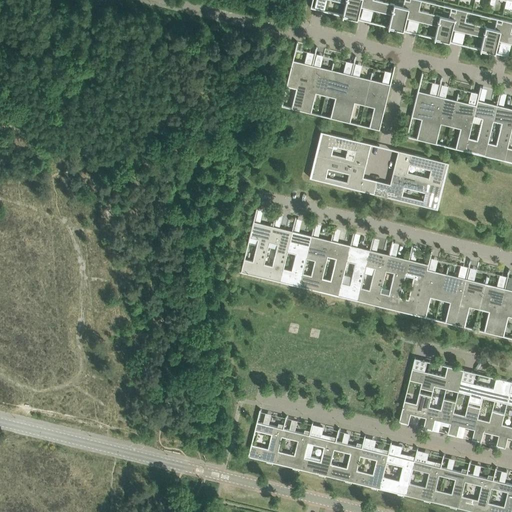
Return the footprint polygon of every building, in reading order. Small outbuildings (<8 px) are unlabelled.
[(333,0),(345,3),(342,15),(342,17),(343,17),(343,15),(357,19),(360,6),(361,0),(333,0)] [(410,0),(409,0),(407,0),(403,0),(402,6),(378,0),(361,0),(360,6),(391,14),(388,26),(388,28),(389,28),(389,27),(403,30),(406,18),(410,0)] [(437,25),(434,38),(434,39),(435,38),(449,41),(452,29),(457,8),(456,8),(455,12),(450,10),(448,17),(419,10),(421,0),(410,0),(406,18),(437,25)] [(483,37),(480,49),(479,50),(480,51),(481,49),(494,52),(495,53),(498,40),(503,20),(502,19),(501,23),(496,22),(494,28),(465,21),(467,11),(457,8),(452,29),(483,37)] [(511,43),(511,32),(510,32),(511,25),(511,21),(503,20),(498,40),(511,43)] [(292,62),(287,81),(297,83),(291,108),(301,110),(304,96),(311,69),(310,69),(307,68),(308,66),(292,62)] [(304,96),(301,110),(311,113),(317,88),(326,90),(331,71),(315,68),(315,70),(311,69),(304,96)] [(331,71),(326,90),(336,93),(330,117),(340,120),(345,96),(350,79),(349,79),(346,78),(346,75),(331,71)] [(345,96),(340,120),(350,122),(356,97),(363,99),(362,104),(364,104),(366,96),(370,81),(369,81),(354,77),(354,80),(350,79),(345,96)] [(366,96),(364,104),(372,106),(367,126),(379,129),(389,88),(388,88),(385,87),(385,85),(370,81),(366,96)] [(511,92),(500,91),(499,102),(511,103),(511,92)] [(417,92),(412,111),(422,114),(416,138),(426,141),(436,100),(432,99),(433,96),(418,93),(417,92)] [(436,100),(426,141),(436,143),(442,119),(451,121),(456,102),(441,98),(440,101),(436,100)] [(468,136),(465,150),(484,155),(488,141),(493,120),(496,108),(495,107),(488,106),(489,103),(478,100),(477,100),(476,105),(474,109),(475,109),(473,116),(481,118),(480,125),(476,138),(468,136)] [(456,102),(451,121),(461,123),(455,148),(465,150),(468,136),(472,123),(473,116),(475,109),(474,109),(471,108),(472,106),(456,102)] [(488,141),(484,155),(504,160),(507,146),(511,125),(511,111),(508,111),(509,108),(497,105),(496,105),(495,107),(496,108),(493,120),(501,123),(496,143),(488,141)] [(379,145),(321,131),(320,131),(315,154),(365,166),(371,144),(379,146),(379,145)] [(448,162),(390,148),(389,149),(398,151),(392,173),(443,185),(448,162)] [(315,154),(309,177),(365,191),(373,193),(376,180),(363,177),(365,166),(315,154)] [(376,180),(373,193),(437,208),(443,185),(392,173),(390,183),(376,180)] [(295,227),(301,228),(304,218),(297,217),(295,227)] [(239,270),(239,271),(240,271),(260,276),(263,263),(269,242),(272,229),(271,229),(264,227),(265,224),(253,221),(249,237),(250,237),(257,239),(252,260),(245,258),(244,258),(241,271),(239,270)] [(263,263),(260,276),(280,281),(283,267),(287,252),(291,233),(284,232),(285,229),(273,226),(272,226),(271,229),(272,229),(269,242),(276,244),(271,264),(263,263)] [(283,267),(280,281),(299,286),(302,272),(306,258),(311,238),(310,238),(303,236),(304,234),(292,231),(291,233),(287,252),(294,253),(290,269),(283,267)] [(302,272),(299,286),(318,290),(322,277),(327,256),(330,243),(323,241),(323,238),(312,236),(311,235),(310,238),(311,238),(306,258),(313,260),(310,274),(302,272)] [(322,277),(318,290),(338,295),(341,282),(343,274),(346,261),(350,248),(349,248),(342,246),(343,243),(331,240),(330,240),(330,243),(327,256),(334,258),(329,279),(322,277)] [(341,282),(338,295),(357,300),(361,287),(364,273),(366,266),(369,252),(362,251),(362,248),(351,245),(350,245),(349,248),(350,248),(346,261),(354,263),(350,276),(348,284),(341,282)] [(361,287),(357,300),(377,305),(380,292),(385,271),(388,257),(381,255),(382,253),(370,250),(369,250),(369,252),(366,266),(373,268),(371,275),(368,288),(361,287)] [(380,292),(377,305),(396,309),(399,296),(404,276),(408,262),(407,262),(400,260),(401,257),(389,255),(389,254),(388,257),(385,271),(392,273),(388,289),(381,287),(380,292)] [(399,296),(396,309),(416,314),(426,273),(427,269),(428,267),(427,267),(420,265),(420,262),(409,259),(408,259),(407,262),(408,262),(404,276),(412,277),(407,298),(399,296)] [(471,267),(470,275),(477,276),(478,268),(471,267)] [(426,273),(416,314),(425,317),(430,297),(431,292),(441,294),(446,275),(445,275),(430,272),(429,274),(426,273)] [(446,275),(441,294),(451,297),(449,301),(445,321),(454,324),(464,283),(461,282),(461,279),(446,276),(446,275)] [(464,283),(454,324),(464,326),(469,306),(478,308),(479,309),(480,304),(485,285),(484,285),(469,281),(468,284),(465,283),(464,283)] [(485,285),(480,304),(489,306),(488,311),(483,331),(493,333),(503,292),(499,291),(500,289),(485,285)] [(503,292),(493,333),(503,336),(508,314),(511,314),(511,291),(508,291),(507,293),(504,292),(503,292)] [(462,380),(464,369),(439,363),(439,364),(448,366),(445,376),(413,368),(416,358),(415,357),(415,358),(410,379),(422,382),(419,392),(420,392),(422,388),(433,391),(434,385),(459,391),(462,380)] [(510,392),(511,384),(511,381),(488,375),(488,376),(496,378),(494,388),(462,380),(459,391),(471,394),(469,401),(481,404),(483,397),(507,403),(510,392)] [(417,403),(405,400),(399,421),(409,424),(411,413),(426,417),(424,427),(429,406),(432,395),(420,392),(419,392),(417,403)] [(424,427),(433,430),(435,419),(450,423),(448,433),(453,412),(456,401),(444,398),(441,409),(429,406),(424,427)] [(448,433),(457,436),(460,425),(475,429),(472,439),(473,439),(478,418),(480,407),(468,404),(465,415),(453,412),(448,433)] [(275,462),(278,451),(281,437),(287,416),(286,415),(284,424),(279,423),(278,427),(258,422),(261,409),(260,409),(255,430),(272,434),(268,448),(251,444),(249,456),(267,460),(267,461),(273,462),(272,463),(273,463),(273,462),(275,462)] [(473,439),(481,442),(484,431),(499,435),(496,445),(497,445),(502,424),(505,413),(492,410),(490,421),(478,418),(473,439)] [(301,468),(304,457),(307,443),(313,422),(310,430),(305,429),(304,433),(284,428),(287,416),(281,437),(298,441),(295,455),(278,451),(275,462),(293,467),(299,469),(299,470),(300,468),(301,468)] [(304,457),(301,468),(319,473),(319,474),(325,475),(325,476),(326,475),(328,475),(330,464),(334,449),(339,428),(337,437),(331,436),(330,439),(310,434),(313,422),(307,443),(324,447),(321,461),(304,457)] [(497,445),(506,448),(508,437),(511,438),(511,426),(502,424),(497,445)] [(340,428),(339,428),(334,449),(351,454),(347,468),(330,464),(328,475),(346,479),(345,480),(351,482),(352,482),(352,481),(354,481),(357,470),(360,456),(365,435),(363,443),(357,442),(357,446),(337,441),(340,428)] [(357,470),(354,481),(372,486),(372,487),(377,488),(377,489),(378,489),(378,487),(380,488),(383,476),(386,462),(392,441),(391,441),(389,450),(384,448),(383,452),(363,447),(366,435),(365,435),(360,456),(377,460),(373,474),(357,470)] [(392,441),(386,462),(403,466),(400,481),(383,476),(380,488),(398,492),(398,493),(404,494),(404,495),(405,494),(406,494),(409,483),(413,469),(418,448),(417,448),(415,456),(410,455),(409,459),(389,454),(392,441)] [(409,483),(406,494),(424,499),(430,501),(430,502),(431,500),(433,501),(436,489),(439,475),(444,454),(442,463),(436,461),(435,465),(415,460),(418,448),(413,469),(430,473),(426,487),(409,483)] [(444,454),(439,475),(456,479),(452,493),(436,489),(433,501),(451,505),(450,506),(456,507),(456,508),(457,508),(457,507),(459,507),(462,496),(465,482),(470,460),(468,469),(462,468),(461,471),(441,467),(444,454)] [(462,496),(459,507),(477,511),(476,511),(485,511),(488,502),(492,488),(496,467),(494,475),(489,474),(488,478),(468,473),(471,461),(470,460),(465,482),(482,486),(479,500),(462,496)] [(497,467),(496,467),(492,488),(509,492),(505,506),(488,502),(485,511),(511,511),(511,483),(494,479),(497,467)]
